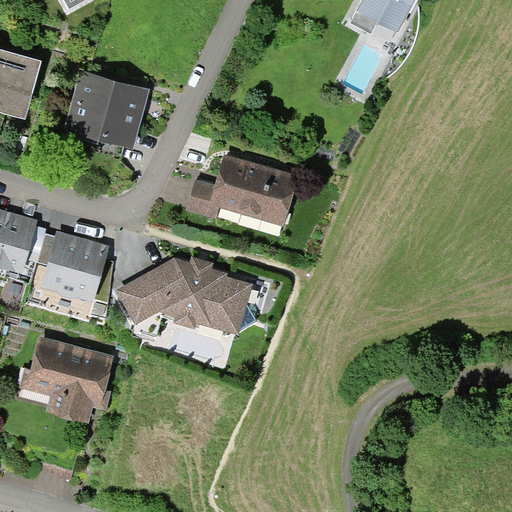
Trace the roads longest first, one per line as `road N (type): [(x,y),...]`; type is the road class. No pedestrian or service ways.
road 1 (residential): [(241,0),(139,205),(111,211),(0,181)]
road 2 (track): [(511,371),(419,379),(379,399),(350,448),(351,511)]
